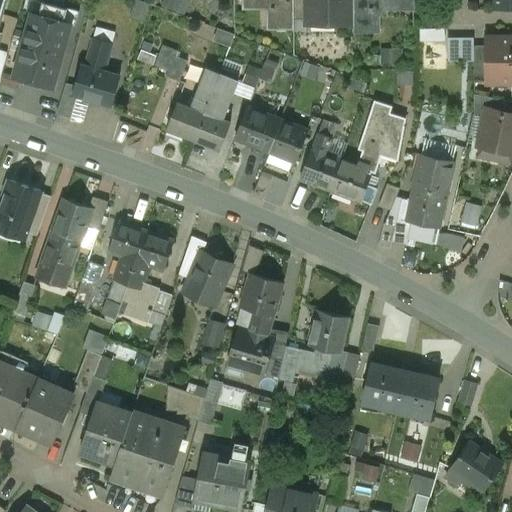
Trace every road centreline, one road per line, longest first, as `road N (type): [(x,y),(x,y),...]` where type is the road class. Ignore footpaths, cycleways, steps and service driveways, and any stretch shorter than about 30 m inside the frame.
road 1 (residential): [(452,317),(196,193),(0,127)]
road 2 (residential): [(0,451),(117,511)]
